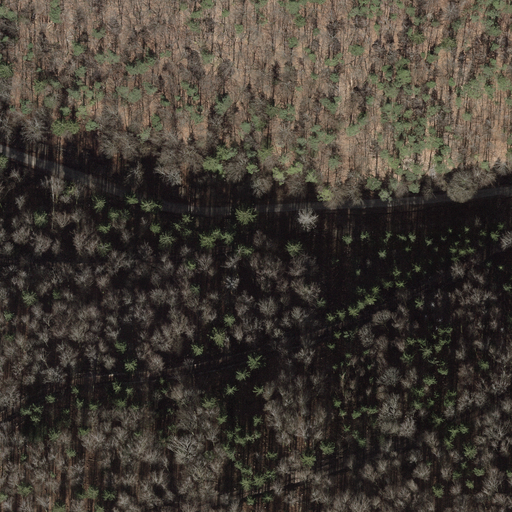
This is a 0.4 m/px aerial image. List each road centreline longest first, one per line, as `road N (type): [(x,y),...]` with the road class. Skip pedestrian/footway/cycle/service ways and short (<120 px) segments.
road 1 (track): [(511,234),(434,286),(347,325),(251,356),(55,390),(0,422)]
road 2 (track): [(185,511),(511,405)]
road 3 (track): [(286,212),(272,235),(197,257),(75,270),(0,263)]
road 4 (track): [(0,158),(286,212)]
road 5 (track): [(286,212),(388,213),(511,195)]
